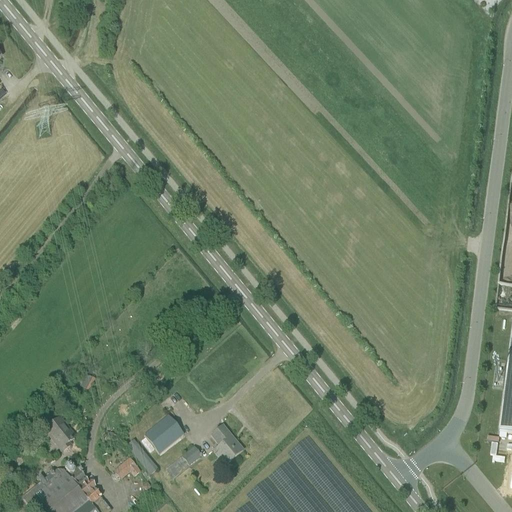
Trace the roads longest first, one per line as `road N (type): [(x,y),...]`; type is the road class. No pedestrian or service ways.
road 1 (tertiary): [(396,480),(0,1)]
road 2 (unclassified): [(396,480),(444,442),(466,400),(511,48)]
